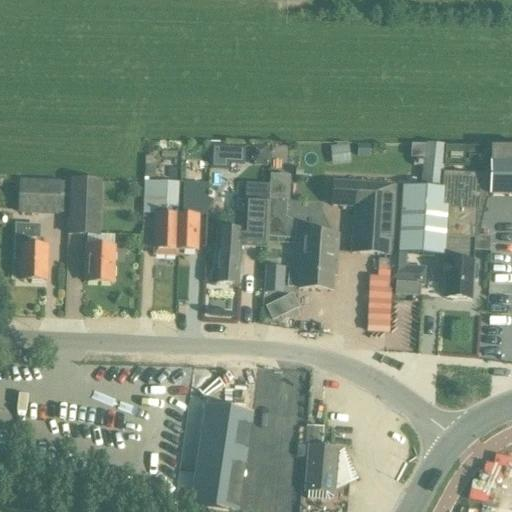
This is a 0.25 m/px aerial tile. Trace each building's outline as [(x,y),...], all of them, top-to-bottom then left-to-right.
[(423,146),(411,146),(410,157),(422,158),(423,146)] [(421,166),(419,189),(439,190),(441,176),(441,168),(443,146),(423,146),(421,166)] [(250,161),(254,165),(267,166),(267,147),(250,147),(250,161)] [(511,197),(511,148),(489,148),(489,197),(511,197)] [(273,150),(273,170),(287,170),(287,150),(273,150)] [(332,163),(333,173),(353,171),(352,162),(332,163)] [(18,183),(18,217),(58,218),(59,184),(18,183)] [(143,183),(142,216),(154,216),(152,250),(152,256),(175,257),(175,251),(176,251),(177,216),(178,185),(143,183)] [(353,209),(350,255),(389,257),(387,282),(394,283),(403,284),(405,255),(441,257),(440,280),(443,280),(442,299),(470,301),(477,192),(439,190),(419,189),(403,188),(401,218),(391,218),(393,187),(333,183),(331,207),(353,209)] [(177,216),(176,251),(196,252),(197,209),(207,210),(208,186),(183,185),(182,216),(177,216)] [(69,186),(68,240),(86,241),(97,241),(99,187),(69,186)] [(264,239),(294,240),(295,224),(285,218),(286,202),(268,201),(266,204),(264,239)] [(218,231),(214,285),(238,287),(238,276),(242,276),(243,250),(264,251),(264,239),(266,204),(237,202),(236,214),(245,214),(244,233),(218,231)] [(15,227),(13,262),(19,262),(18,281),(45,282),(46,248),(38,248),(39,228),(15,227)] [(299,232),(296,273),(299,273),(299,275),(298,289),(330,291),(331,275),(335,276),(337,235),(299,232)] [(85,252),(84,284),(112,285),(113,253),(85,252)] [(370,283),(371,322),(389,321),(388,283),(370,283)] [(394,283),(394,285),(393,295),(417,298),(418,285),(414,284),(403,284),(394,283)] [(298,309),(291,295),(265,308),(272,322),(298,309)] [(241,511),(247,423),(200,420),(194,511),(241,511)] [(306,448),(303,492),(306,492),(305,500),(327,502),(331,498),(331,494),(332,492),(355,481),(341,452),(335,455),(335,451),(322,450),(323,431),(306,430),(305,448),(306,448)] [(511,511),(511,506),(479,500),(476,511),(511,511)]
